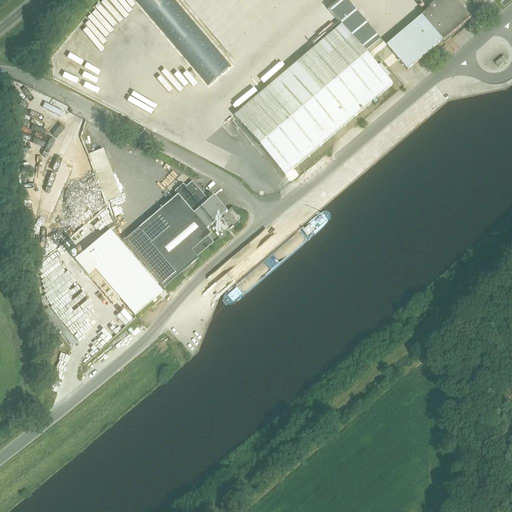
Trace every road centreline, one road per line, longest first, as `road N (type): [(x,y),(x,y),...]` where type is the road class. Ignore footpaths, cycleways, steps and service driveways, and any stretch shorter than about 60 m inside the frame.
road 1 (unclassified): [(0,459),(141,348),(266,221)]
road 2 (unclassified): [(266,221),(203,167),(0,71)]
road 3 (unclassified): [(266,221),(456,58)]
road 4 (track): [(511,309),(474,310),(471,319),(488,511)]
